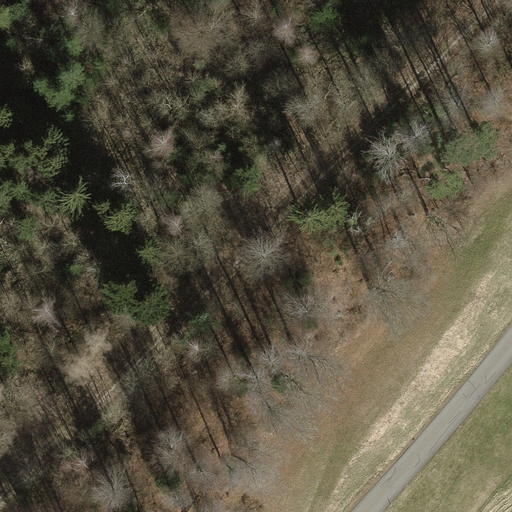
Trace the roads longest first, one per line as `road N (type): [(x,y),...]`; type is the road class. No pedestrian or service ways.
road 1 (track): [(497,0),(21,475)]
road 2 (unclassified): [(367,511),(511,342)]
